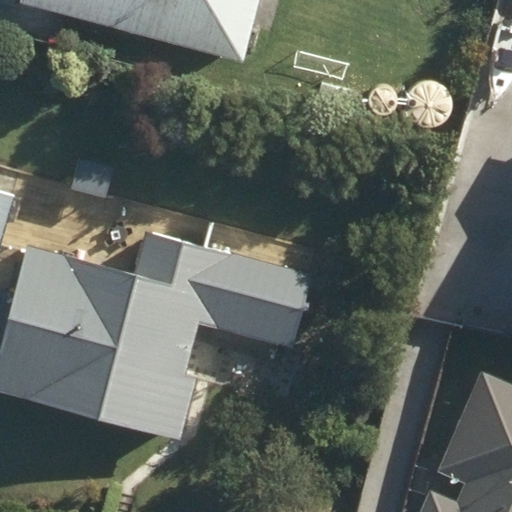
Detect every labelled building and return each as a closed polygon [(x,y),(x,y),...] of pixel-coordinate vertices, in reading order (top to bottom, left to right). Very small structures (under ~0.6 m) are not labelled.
[(22,0),(22,3),(242,63),(259,0),(22,0)] [(428,125),(436,124),(443,120),(449,114),(452,107),(452,99),(450,91),(446,85),(439,80),(432,78),(424,78),(417,81),(411,86),(407,92),(405,99),(406,107),(409,114),(414,119),(420,123),(428,125)] [(0,194),(0,236),(11,198),(0,194)] [(288,350),(307,277),(142,233),(130,277),(23,249),(11,295),(0,292),(0,395),(175,441),(192,378),(182,375),(191,341),(208,346),(212,330),(288,350)] [(511,511),(511,376),(489,366),(446,469),(472,479),(465,497),(439,487),(429,511),(511,511)]
